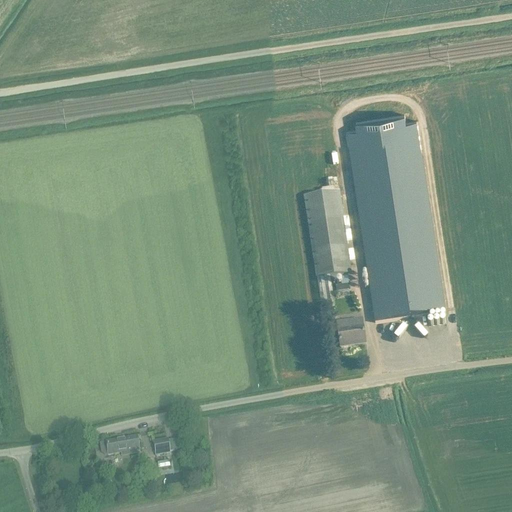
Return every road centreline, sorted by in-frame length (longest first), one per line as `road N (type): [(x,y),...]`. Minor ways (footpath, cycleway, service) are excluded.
road 1 (unclassified): [(0,90),(511,16)]
road 2 (unclassified): [(18,451),(234,402),(511,364)]
